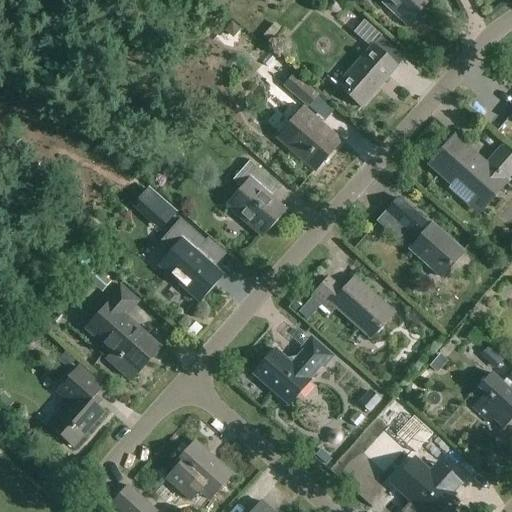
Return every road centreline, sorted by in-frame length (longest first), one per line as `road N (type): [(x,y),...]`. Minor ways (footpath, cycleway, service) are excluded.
road 1 (residential): [(184,381),(511,18)]
road 2 (residential): [(184,381),(330,511)]
road 3 (residential): [(117,491),(105,469),(184,381)]
